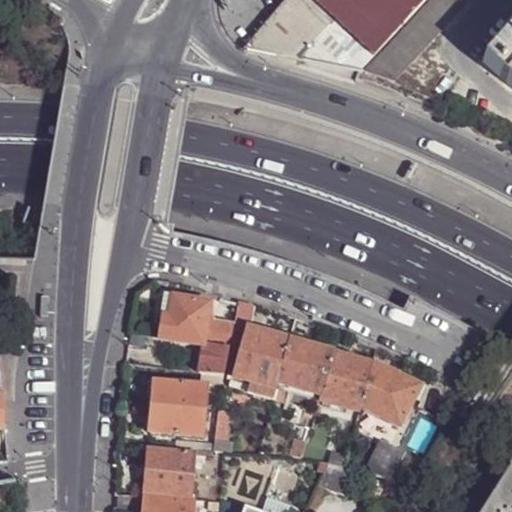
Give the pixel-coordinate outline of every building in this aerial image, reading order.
[(374,46),(328,0),(278,0),(246,36),(359,61),(374,46)] [(328,0),(374,46),(417,0),(328,0)] [(371,64),(395,72),(462,0),(422,0),(377,49),(365,62),(371,64)] [(511,77),(511,20),(484,51),(511,77)] [(203,353),(203,360),(205,361),(223,363),(230,331),(233,312),(216,308),(208,307),(210,296),(210,291),(167,284),(166,286),(164,286),(162,304),(164,304),(163,311),(161,327),(206,334),(203,353)] [(239,290),(237,299),(235,304),(233,312),(230,331),(241,333),(245,316),(248,317),(254,294),(239,290)] [(217,297),(210,296),(208,307),(216,308),(217,297)] [(279,371),(289,329),(248,317),(245,316),(241,333),(232,364),(250,370),(248,381),(274,388),(276,383),(279,371)] [(333,341),(289,329),(279,371),(283,373),(300,376),(322,381),(333,341)] [(372,352),(333,341),(322,381),(321,386),(359,397),(361,393),(372,352)] [(196,352),(195,359),(203,360),(203,353),(196,352)] [(420,375),(372,352),(361,393),(400,415),(420,375)] [(223,363),(205,361),(203,368),(223,372),(223,363)] [(151,419),(205,425),(211,376),(156,370),(153,396),(151,419)] [(321,386),(322,381),(300,376),(296,387),(319,393),(321,386)] [(238,398),(224,399),(226,430),(238,429),(238,398)] [(305,445),(309,429),(298,425),(294,442),(305,445)] [(178,427),(177,435),(198,436),(198,430),(178,427)] [(391,469),(407,442),(383,427),(364,458),(391,469)] [(148,462),(146,484),(193,488),(198,440),(151,437),(148,462)] [(226,439),(215,438),(214,445),(225,447),(226,439)] [(345,451),(348,441),(335,438),(333,450),(345,451)] [(358,457),(345,451),(333,450),(331,450),(319,473),(327,476),(348,483),(358,457)] [(476,511),(511,511),(511,457),(476,511)] [(319,473),(305,504),(312,506),(327,476),(319,473)] [(192,511),(193,488),(146,484),(143,511),(192,511)] [(292,511),(246,495),(240,511),(292,511)]
